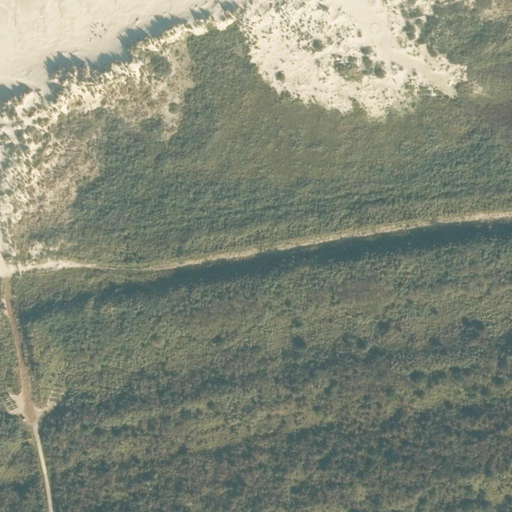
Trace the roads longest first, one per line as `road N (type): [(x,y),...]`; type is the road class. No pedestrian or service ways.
road 1 (track): [(511,214),(175,265),(0,257)]
road 2 (track): [(33,425),(0,272)]
